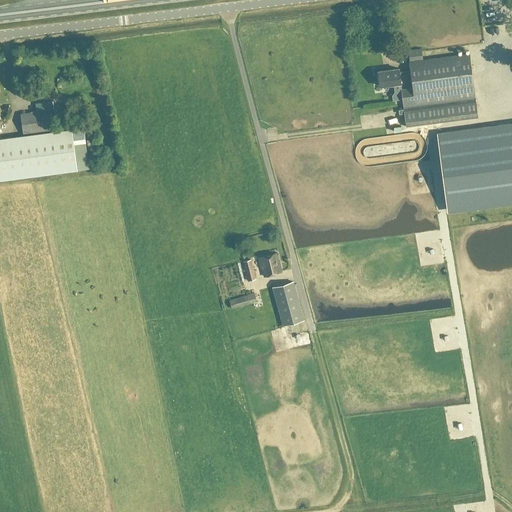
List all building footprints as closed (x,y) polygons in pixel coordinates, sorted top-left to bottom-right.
[(406,127),(478,117),(470,54),(422,60),(421,49),(409,51),(410,62),(409,62),(410,70),(399,72),(399,69),(377,72),(379,86),(401,83),(411,81),(412,88),(401,90),(404,110),(398,111),(399,115),(404,114),(406,127)] [(406,67),(405,57),(395,58),(396,67),(406,67)] [(336,103),(293,106),(294,115),(337,113),(336,103)] [(77,104),(67,107),(68,113),(78,110),(77,104)] [(20,114),(23,134),(53,130),(50,110),(20,114)] [(511,123),(437,133),(446,202),(511,193),(511,123)] [(83,128),(72,130),(72,129),(0,138),(0,180),(90,168),(88,156),(87,156),(83,128)] [(261,267),(262,266),(265,276),(282,272),(278,253),(259,257),(261,267)] [(243,262),(248,281),(256,279),(251,260),(243,262)] [(292,282),(273,287),(284,326),(303,320),(292,282)] [(255,293),(230,300),(232,308),(257,301),(255,293)]
